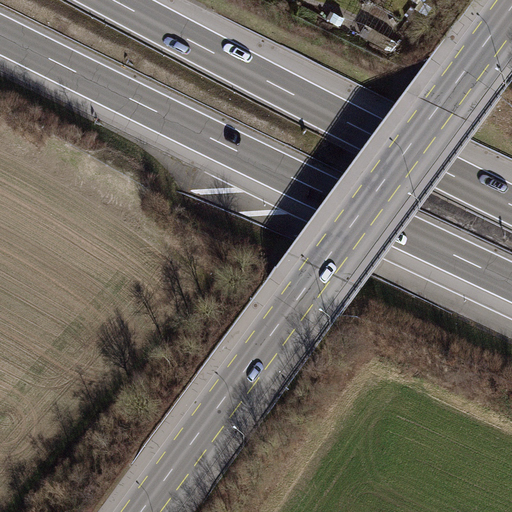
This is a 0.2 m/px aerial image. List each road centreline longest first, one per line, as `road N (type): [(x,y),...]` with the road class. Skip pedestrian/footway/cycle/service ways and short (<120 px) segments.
road 1 (motorway): [(0,35),(511,282)]
road 2 (secondary): [(469,65),(138,511)]
road 3 (motorway): [(511,203),(117,0)]
